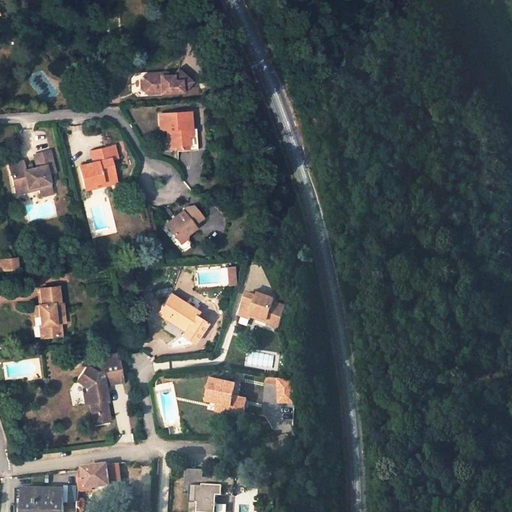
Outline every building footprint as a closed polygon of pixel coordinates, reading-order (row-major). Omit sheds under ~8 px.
[(142,80),(148,85),(183,81),(192,71),(177,59),(173,65),(160,66),(157,64),(144,65),(140,70),(142,80)] [(164,124),(165,137),(175,136),(176,142),(195,140),(194,125),(188,126),(187,117),(185,101),(155,105),(156,120),(165,119),(166,124),(164,124)] [(109,155),(106,143),(83,149),(86,160),(74,163),(79,185),(90,183),(89,179),(106,175),(102,157),(109,155)] [(18,161),(17,155),(3,159),(8,182),(22,179),(22,182),(33,180),(34,183),(35,186),(46,184),(42,169),(50,168),(45,147),(29,150),(32,163),(27,164),(19,166),(18,161)] [(8,182),(10,189),(34,183),(33,180),(22,182),(22,179),(8,182)] [(184,232),(192,225),(189,222),(199,214),(189,203),(183,204),(171,215),(172,221),(165,227),(178,241),(185,235),(184,232)] [(165,227),(172,221),(171,215),(161,223),(165,227)] [(0,272),(19,271),(19,258),(0,258),(0,272)] [(233,278),(231,261),(224,262),(226,279),(233,278)] [(284,297),(270,292),(272,288),(255,282),(254,285),(244,282),(236,304),(246,308),(248,304),(264,309),(272,318),(277,317),(284,297)] [(59,303),(57,288),(40,289),(41,305),(34,306),(35,316),(39,316),(40,325),(39,325),(40,337),(60,335),(58,313),(62,313),(61,303),(59,303)] [(196,306),(168,290),(156,309),(165,315),(168,311),(186,322),(184,326),(181,331),(193,339),(206,319),(193,311),(196,306)] [(165,315),(184,326),(186,322),(168,311),(165,315)] [(115,362),(96,366),(97,371),(116,367),(115,362)] [(87,405),(91,426),(106,423),(102,403),(104,402),(101,388),(119,383),(116,367),(97,371),(98,375),(93,376),(83,369),(73,383),(84,390),(85,396),(80,397),(82,406),(87,405)] [(232,393),(235,381),(210,376),(205,398),(217,400),(231,403),(233,412),(241,413),(244,395),(237,394),(232,393)] [(279,381),(279,405),(298,405),(298,381),(279,381)] [(231,403),(217,400),(215,409),(233,412),(231,403)] [(79,488),(122,483),(119,463),(80,468),(79,488)] [(209,469),(186,468),(186,469),(202,470),(202,479),(208,480),(209,477),(204,476),(204,472),(209,473),(209,469)] [(210,480),(202,479),(202,470),(186,469),(185,489),(192,489),(191,499),(199,499),(198,511),(217,511),(218,495),(224,495),(224,488),(235,489),(236,485),(236,476),(217,475),(217,472),(211,472),(210,480)] [(209,477),(208,480),(210,480),(211,472),(217,472),(217,469),(209,469),(209,473),(209,477)] [(244,476),(236,476),(236,485),(244,485),(244,476)] [(63,511),(64,490),(17,488),(16,511),(63,511)]
